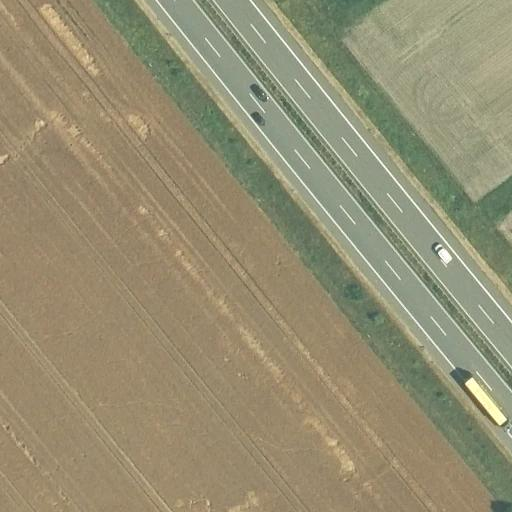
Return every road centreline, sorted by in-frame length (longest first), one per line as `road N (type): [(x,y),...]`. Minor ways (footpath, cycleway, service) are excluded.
road 1 (motorway): [(174,0),(511,420)]
road 2 (motorway): [(511,344),(234,0)]
